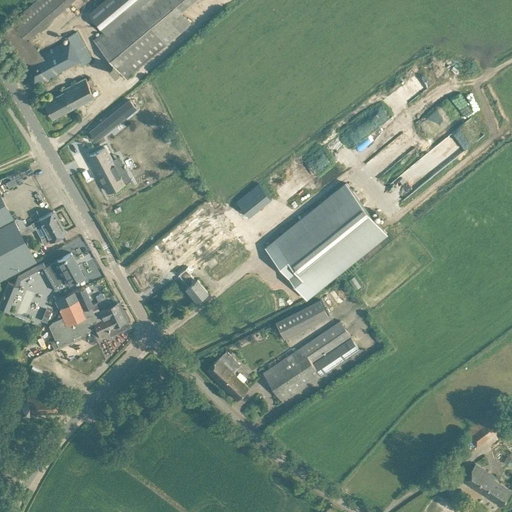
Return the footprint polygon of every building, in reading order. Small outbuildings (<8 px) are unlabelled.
[(36,0),(14,19),(30,38),(74,0),(102,0),(89,13),(104,31),(94,40),(114,63),(109,67),(116,75),(120,71),(126,79),(192,24),(182,12),(195,0),(36,0)] [(42,54),(24,63),(35,84),(42,80),(44,84),(57,78),(56,76),(63,73),(62,71),(74,64),(71,59),(77,55),(80,61),(81,60),(83,64),(92,59),(77,32),(68,37),(70,40),(42,54)] [(45,101),(53,118),(95,96),(85,77),(63,88),(65,91),(45,101)] [(431,130),(460,104),(448,90),(419,116),(431,130)] [(129,99),(90,131),(97,139),(97,140),(136,108),(136,107),(129,99)] [(476,125),(469,115),(458,123),(465,132),(476,125)] [(90,155),(109,190),(124,182),(105,147),(90,155)] [(10,179),(18,175),(15,168),(7,172),(10,179)] [(346,181),(265,246),(307,298),(388,234),(346,181)] [(249,216),(272,198),(259,183),(237,201),(249,216)] [(0,278),(34,260),(18,230),(26,226),(22,218),(16,217),(12,219),(0,195),(0,278)] [(65,232),(53,210),(30,223),(34,229),(35,228),(43,244),(65,232)] [(187,287),(197,300),(209,291),(198,277),(196,279),(191,273),(234,237),(221,221),(188,248),(178,235),(159,250),(178,274),(179,274),(189,286),(187,287)] [(18,276),(15,285),(17,286),(20,278),(42,267),(55,290),(83,275),(71,252),(46,265),(44,262),(18,276)] [(17,286),(15,285),(7,282),(0,298),(0,307),(7,311),(17,286)] [(85,287),(54,300),(57,306),(58,309),(59,307),(78,299),(82,309),(92,304),(85,287)] [(285,338),(329,315),(320,298),(276,321),(285,338)] [(50,322),(48,325),(55,339),(50,341),(53,348),(74,339),(73,337),(80,334),(80,336),(84,334),(84,332),(95,327),(99,337),(109,333),(107,330),(109,329),(109,328),(125,321),(115,300),(97,309),(95,303),(93,304),(92,304),(82,309),(78,299),(59,307),(58,309),(62,317),(50,322)] [(283,402),(359,350),(340,319),(262,372),(283,402)] [(93,344),(84,353),(92,360),(101,352),(93,344)] [(210,370),(238,399),(248,388),(233,372),(242,364),(229,351),(210,370)] [(45,398),(45,397),(27,398),(27,400),(21,400),(21,407),(19,409),(21,410),(22,408),(27,408),(27,412),(45,412),(46,411),(45,411),(45,410),(52,410),(52,411),(53,411),(53,410),(57,407),(58,408),(58,407),(57,402),(58,401),(57,401),(52,398),(51,398),(45,398)] [(487,423),(491,419),(487,415),(466,432),(477,446),(494,432),(487,423)] [(464,480),(501,505),(511,489),(493,478),(495,475),(476,462),(464,480)]
